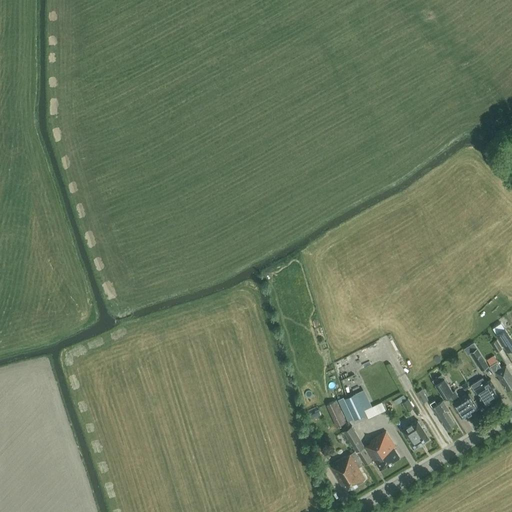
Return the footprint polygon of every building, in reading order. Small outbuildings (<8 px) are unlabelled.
[(511,348),(511,337),(506,328),(497,334),(508,351),(511,348)] [(497,351),(502,348),(497,339),(492,342),(497,351)] [(489,365),(478,347),(471,352),(481,369),(489,365)] [(507,389),(511,385),(511,373),(506,365),(502,367),(498,360),(490,365),(495,373),(496,371),(507,389)] [(491,378),(486,381),(483,377),(471,384),(474,389),(475,388),(485,403),(488,403),(491,401),(491,399),(498,395),(493,387),(495,385),(491,378)] [(469,392),(463,396),(460,398),(455,389),(453,391),(445,378),(435,384),(444,397),(450,394),(455,401),(453,402),(463,418),(478,407),(469,392)] [(429,399),(423,389),(417,392),(423,402),(429,399)] [(366,414),(356,393),(345,398),(355,419),(366,414)] [(402,402),(407,410),(414,406),(408,398),(402,402)] [(446,428),(455,422),(447,410),(450,409),(443,399),(438,403),(435,399),(430,402),(433,406),(432,407),(446,428)] [(338,426),(347,422),(336,400),(327,404),(338,426)] [(382,401),(365,410),(369,418),(386,410),(382,401)] [(430,438),(424,428),(418,419),(402,430),(414,448),(430,438)] [(386,431),(370,441),(371,442),(364,446),(352,426),(344,430),(365,465),(372,460),(373,460),(374,459),(381,469),(400,457),(398,454),(401,452),(397,445),(396,446),(386,431)] [(328,455),(322,444),(313,448),(318,460),(328,455)] [(345,491),(366,478),(359,467),(363,465),(355,451),(345,457),(345,456),(330,465),(345,491)]
